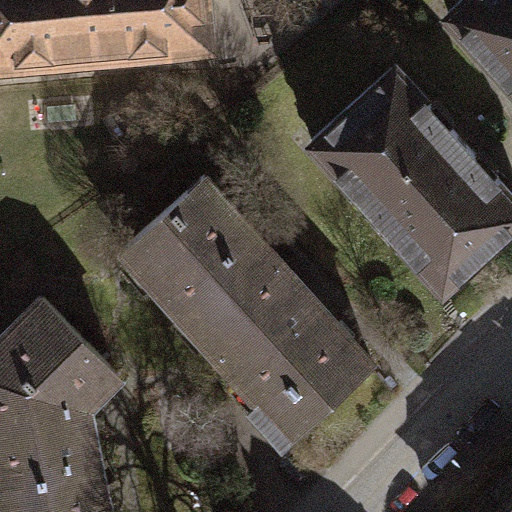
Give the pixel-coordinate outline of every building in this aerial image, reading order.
[(0,0),(0,67),(214,49),(209,0),(0,0)] [(511,0),(457,0),(446,11),(511,83),(511,0)] [(308,139),(444,287),(511,225),(511,190),(394,61),(308,139)] [(251,406),(281,439),(371,359),(204,173),(125,244),(261,396),(251,406)] [(44,464),(93,454),(83,402),(117,368),(42,294),(0,334),(0,482),(46,473),(44,464)] [(46,473),(0,482),(0,511),(105,511),(93,454),(44,464),(46,473)] [(497,511),(511,511),(511,483),(503,492),(510,499),(497,511)]
